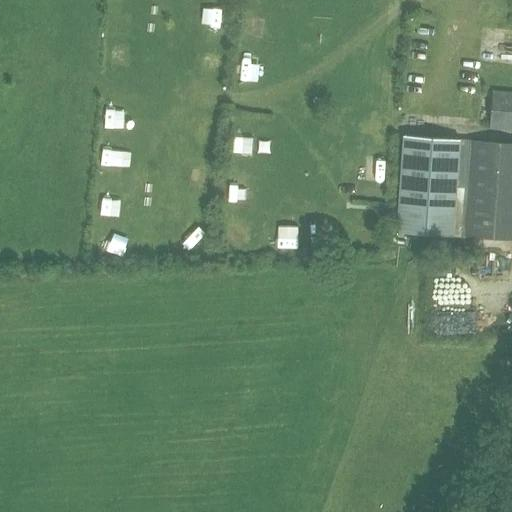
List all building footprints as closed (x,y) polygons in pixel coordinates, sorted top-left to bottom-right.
[(221,0),(220,17),(230,18),(232,1),(221,0)] [(246,37),(265,37),(265,16),(246,16),(246,37)] [(500,37),(511,40),(511,24),(503,22),(500,37)] [(243,54),(242,77),(265,78),(266,56),(243,54)] [(511,93),(494,92),(491,128),(511,129),(511,93)] [(126,136),(130,119),(109,114),(105,131),(126,136)] [(259,156),(260,130),(236,130),(236,156),(259,156)] [(403,135),(397,232),(454,236),(461,139),(403,135)] [(511,238),(511,143),(472,141),(466,236),(511,238)] [(122,213),(120,201),(102,203),(103,215),(122,213)] [(304,249),(304,226),(283,225),(283,249),(304,249)] [(198,253),(214,243),(206,230),(190,241),(198,253)] [(359,246),(375,245),(375,233),(359,234),(359,246)]
